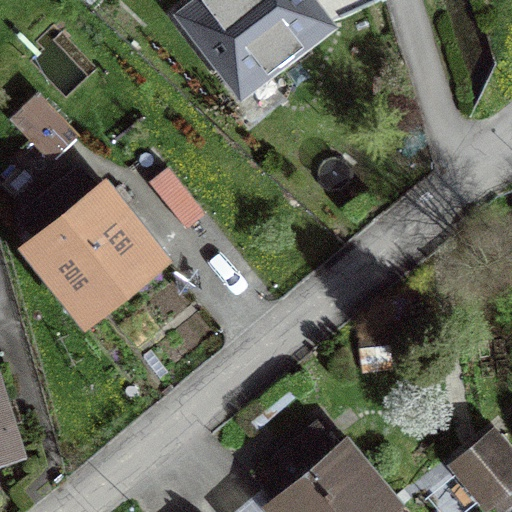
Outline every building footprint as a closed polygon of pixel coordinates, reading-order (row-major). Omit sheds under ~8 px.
[(331,19),(315,0),(183,0),(173,8),(236,91),(331,19)] [(42,95),(15,118),(49,156),(75,134),(42,95)] [(153,254),(83,169),(30,213),(99,297),(153,254)] [(0,456),(17,452),(0,394),(0,456)] [(511,491),(511,447),(493,427),(450,465),(490,510),(511,491)] [(325,428),(264,482),(290,511),(376,511),(389,501),(325,428)]
